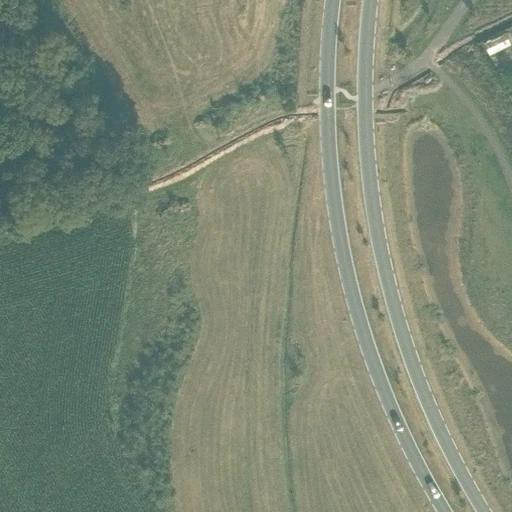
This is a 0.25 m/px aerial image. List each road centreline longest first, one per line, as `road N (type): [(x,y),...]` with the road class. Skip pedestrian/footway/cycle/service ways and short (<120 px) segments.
road 1 (track): [(0,229),(127,187),(325,94),(354,98),(511,20)]
road 2 (secondary): [(330,0),(328,157),(346,281),(379,386),(443,511)]
road 3 (secondary): [(481,511),(439,433),(384,272),(364,145),(369,0)]
